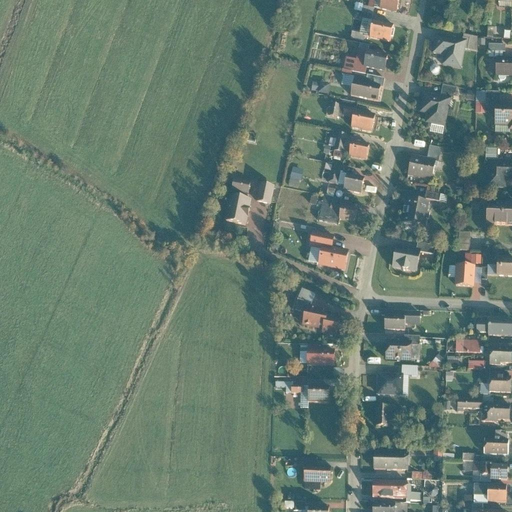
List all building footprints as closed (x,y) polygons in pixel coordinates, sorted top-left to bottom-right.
[(399,0),(382,0),(380,10),(397,14),(399,0)] [(364,7),(356,5),(355,13),(362,14),(361,18),(370,20),(372,9),(363,8),(364,7)] [(391,45),(395,28),(363,21),(359,35),(365,37),(364,39),(391,45)] [(359,35),(352,34),(350,41),(363,43),(364,39),(365,37),(359,35)] [(462,41),(436,36),(432,55),(446,58),(444,67),(461,71),(465,51),(467,42),(462,41)] [(467,42),(465,51),(476,53),(476,39),(463,36),(462,41),(467,42)] [(496,59),(502,59),(502,53),(505,53),(505,46),(488,46),(488,59),(496,59)] [(390,57),(366,52),(359,50),(357,62),(346,60),(344,70),(367,75),(368,69),(387,73),(390,57)] [(496,59),(496,77),(511,77),(511,59),(502,59),(496,59)] [(354,82),(381,87),(383,88),(384,80),(355,74),(354,82)] [(381,87),(354,82),(350,98),(377,104),(381,87)] [(330,87),(319,85),(318,95),(328,96),(330,87)] [(439,98),(450,101),(454,101),(456,90),(442,87),(439,98)] [(499,94),(475,93),(475,105),(485,105),(485,113),(494,113),(494,106),(499,106),(499,94)] [(450,101),(439,98),(424,95),(420,115),(429,117),(427,126),(444,129),(450,101)] [(345,109),(355,111),(357,105),(340,101),(339,108),(343,109),(345,109)] [(485,105),(475,105),(475,114),(485,115),(485,113),(485,105)] [(339,108),(331,106),(328,118),(341,120),(343,109),(339,108)] [(494,113),(494,128),(509,128),(509,132),(511,131),(511,106),(499,106),(494,106),(494,113)] [(355,111),(345,109),(343,118),(354,120),(355,111)] [(375,115),(355,111),(354,120),(352,130),(371,134),(375,115)] [(346,137),(337,135),(334,152),(349,155),(350,149),(344,148),(346,137)] [(369,148),(351,144),(350,149),(349,155),(349,158),(366,162),(369,148)] [(427,159),(436,161),(439,162),(441,150),(429,148),(427,159)] [(500,150),(488,150),(488,163),(500,163),(500,150)] [(436,161),(427,159),(412,156),(408,178),(431,183),(436,161)] [(511,162),(500,163),(488,163),(488,191),(508,192),(508,183),(511,183),(511,162)] [(305,174),(295,171),(292,179),(303,182),(305,174)] [(341,174),(332,171),(329,185),(338,187),(341,174)] [(364,181),(347,177),(343,191),(360,196),(364,181)] [(475,194),(475,183),(464,183),(464,194),(475,194)] [(276,189),(259,186),(257,204),(273,206),(276,189)] [(328,191),(327,199),(335,200),(337,193),(328,191)] [(425,204),(430,205),(442,207),(444,196),(426,194),(425,204)] [(327,199),(324,198),(319,223),(341,227),(342,222),(357,225),(360,209),(341,205),(341,202),(335,200),(327,199)] [(252,202),(230,199),(225,225),(248,229),(252,202)] [(430,205),(425,204),(405,202),(401,227),(427,231),(430,205)] [(511,207),(488,207),(488,230),(511,229),(511,207)] [(310,249),(321,251),(322,249),(332,251),(334,237),(313,233),(310,249)] [(415,253),(421,254),(432,256),(434,248),(417,244),(415,253)] [(421,254),(415,253),(396,248),(392,269),(400,270),(402,274),(406,275),(408,272),(416,274),(421,254)] [(322,249),(321,251),(318,268),(345,273),(349,254),(332,251),(322,249)] [(511,261),(498,261),(498,268),(489,268),(489,278),(511,278),(511,261)] [(455,267),(453,288),(473,289),(474,268),(455,267)] [(314,296),(302,291),(298,300),(311,305),(314,296)] [(307,310),(309,306),(297,301),(295,313),(305,316),(307,310)] [(307,310),(305,316),(302,328),(322,333),(321,336),(339,341),(341,331),(325,327),(328,316),(307,310)] [(404,318),(404,326),(419,326),(419,313),(405,313),(404,318)] [(404,318),(385,318),(385,333),(404,333),(404,326),(404,318)] [(488,324),(476,324),(475,335),(488,336),(488,338),(511,338),(511,321),(488,321),(488,324)] [(404,338),(404,345),(411,345),(411,362),(420,362),(421,338),(404,338)] [(480,343),(456,343),(456,355),(480,355),(480,343)] [(411,364),(411,362),(411,345),(404,345),(387,345),(387,364),(411,364)] [(511,366),(511,364),(511,350),(489,350),(489,366),(511,366)] [(312,352),(303,352),(303,359),(316,359),(316,368),(334,368),(335,352),(312,352)] [(444,362),(437,356),(432,363),(439,368),(444,362)] [(461,358),(447,359),(447,367),(461,367),(461,358)] [(485,364),(469,363),(469,371),(484,372),(485,364)] [(418,368),(401,367),(401,377),(417,377),(418,368)] [(490,379),(490,372),(484,372),(481,372),(480,387),(480,397),(489,397),(489,395),(510,396),(510,379),(490,379)] [(401,377),(377,376),(376,398),(402,399),(403,377),(401,377)] [(284,384),(275,384),(275,391),(285,391),(285,395),(291,395),(291,388),(291,385),(291,384),(284,384)] [(329,392),(308,392),(308,405),(329,405),(329,392)] [(497,422),(510,422),(510,407),(493,407),(483,406),(483,417),(481,417),(481,423),(497,424),(497,422)] [(398,410),(377,410),(376,429),(391,430),(391,427),(397,427),(398,410)] [(496,441),(484,441),(484,457),(509,457),(509,442),(496,441)] [(410,455),(375,454),(375,472),(410,473),(410,455)] [(476,457),(463,456),(463,473),(472,474),(472,484),(490,484),(490,483),(491,466),(491,463),(481,463),(481,464),(475,464),(476,457)] [(296,470),(303,470),(303,466),(316,467),(316,461),(296,460),(296,470)] [(316,467),(303,466),(303,470),(303,485),(305,485),(305,493),(319,493),(319,486),(331,486),(332,467),(316,467)] [(490,483),(507,483),(507,467),(491,466),(490,483)] [(407,484),(373,484),(373,501),(408,501),(408,505),(423,505),(423,488),(407,488),(407,484)] [(507,505),(507,488),(475,488),(475,497),(464,497),(464,506),(489,507),(489,505),(507,505)]
